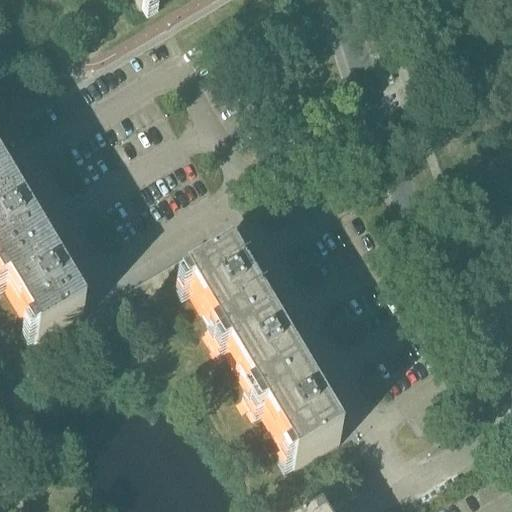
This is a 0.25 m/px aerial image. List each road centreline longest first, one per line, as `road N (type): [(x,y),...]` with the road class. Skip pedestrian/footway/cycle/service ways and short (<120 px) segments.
road 1 (unclassified): [(407,487),(260,246),(244,195),(378,116)]
road 2 (unclassified): [(511,386),(403,192),(378,116)]
road 3 (unclassified): [(407,487),(511,424)]
road 4 (unclassified): [(378,116),(345,0)]
